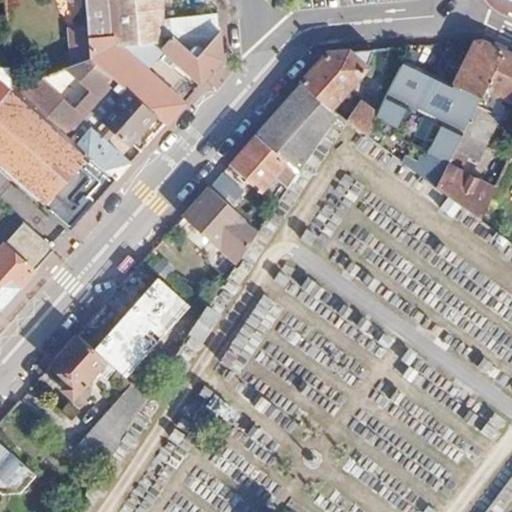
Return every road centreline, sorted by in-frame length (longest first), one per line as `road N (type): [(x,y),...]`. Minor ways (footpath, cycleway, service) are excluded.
road 1 (residential): [(0,367),(279,54)]
road 2 (residential): [(279,54),(309,29),(464,12)]
